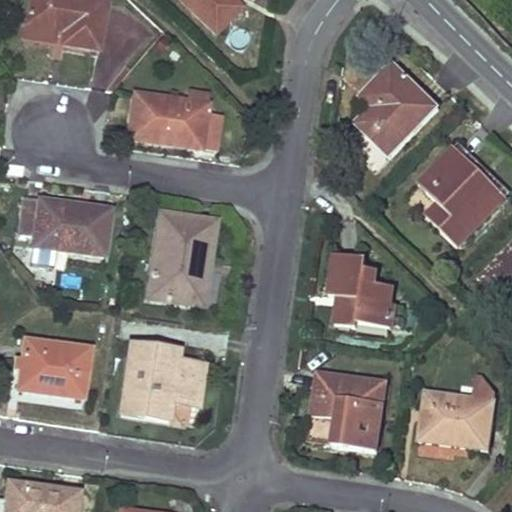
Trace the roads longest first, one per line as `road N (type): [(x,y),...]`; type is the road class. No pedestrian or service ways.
road 1 (residential): [(245,480),(286,198)]
road 2 (residential): [(46,128),(72,166),(286,198)]
road 3 (residential): [(0,441),(245,480)]
road 4 (residential): [(286,198),(305,61),(337,0)]
road 5 (residential): [(245,480),(436,511)]
road 6 (tertiary): [(511,85),(426,0)]
